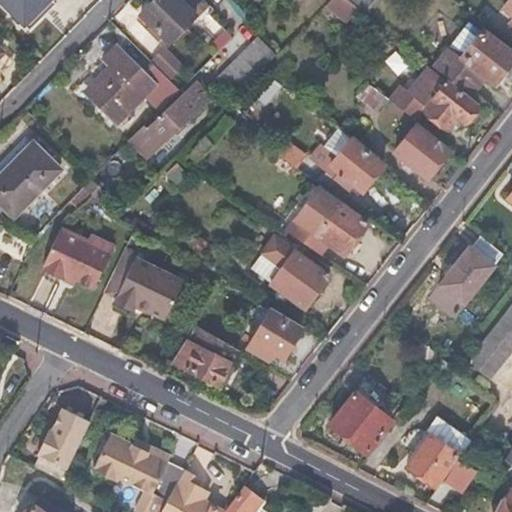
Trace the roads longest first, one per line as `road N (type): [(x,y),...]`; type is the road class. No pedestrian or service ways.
road 1 (residential): [(511,130),(266,440)]
road 2 (tertiary): [(266,440),(65,344)]
road 3 (tertiary): [(400,511),(266,440)]
road 4 (residential): [(65,344),(0,449)]
